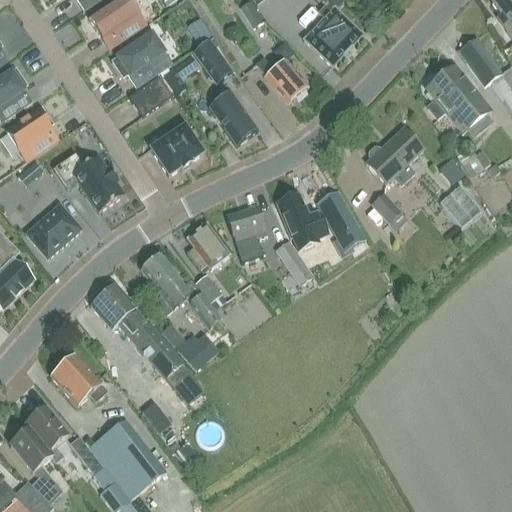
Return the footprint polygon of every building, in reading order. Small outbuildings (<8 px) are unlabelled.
[(72,0),(83,15),(105,0),(72,0)] [(125,0),(123,0),(89,24),(109,54),(146,30),(125,0)] [(162,0),(161,1),(166,9),(178,0),(162,0)] [(248,0),(255,9),(267,0),(248,0)] [(311,0),(323,11),(315,19),(321,24),(301,45),(332,74),(364,39),(336,13),(343,6),(337,0),(311,0)] [(511,0),(500,0),(490,7),(500,20),(498,21),(505,32),(511,41),(511,0)] [(240,11),(253,33),(264,26),(251,4),(240,11)] [(205,31),(192,39),(198,47),(210,39),(205,31)] [(122,73),(135,93),(172,69),(151,38),(115,62),(115,63),(111,65),(118,76),(122,73)] [(458,56),(484,91),(491,87),(511,116),(511,72),(511,71),(502,77),(477,42),(458,56)] [(216,89),(232,78),(209,45),(193,57),(216,89)] [(285,67),(275,75),(264,63),(256,70),(289,110),(308,94),(285,67)] [(454,72),(425,95),(434,105),(427,111),(438,124),(445,119),(448,122),(462,139),(482,123),(490,117),(473,95),(454,72)] [(15,73),(11,76),(0,82),(0,127),(31,106),(18,86),(22,83),(15,73)] [(158,81),(128,101),(141,121),(171,100),(158,81)] [(258,135),(230,96),(208,112),(236,151),(258,135)] [(26,166),(58,145),(44,125),(48,122),(41,112),(37,115),(37,114),(6,136),(26,166)] [(152,153),(150,154),(151,156),(151,155),(167,179),(168,181),(170,180),(179,173),(181,175),(182,174),(190,169),(192,168),(191,166),(200,159),(200,160),(202,158),(201,157),(185,133),(184,131),(182,132),(182,133),(152,153)] [(365,169),(385,190),(392,184),(400,193),(414,179),(406,171),(423,155),(403,134),(381,154),(380,152),(376,152),(370,158),(370,162),(371,163),(365,169)] [(471,182),(491,170),(482,156),(476,160),(475,157),(468,161),(467,158),(466,159),(457,144),(450,148),(471,182)] [(107,174),(98,162),(83,172),(75,160),(55,174),(68,194),(79,187),(99,217),(124,200),(115,188),(119,185),(110,172),(107,174)] [(430,175),(448,191),(461,176),(443,160),(430,175)] [(35,165),(26,172),(34,181),(43,174),(35,165)] [(457,234),(478,215),(455,190),(434,208),(457,234)] [(338,198),(317,210),(337,245),(333,247),(342,262),(352,256),(350,253),(364,245),(338,198)] [(384,198),(372,209),(396,235),(407,224),(384,198)] [(299,199),(276,209),(290,243),(292,242),(297,257),(319,248),(317,244),(327,240),(318,217),(308,221),(299,199)] [(59,209),(25,239),(47,264),(81,234),(59,209)] [(257,243),(267,240),(258,211),(227,221),(239,261),(261,255),(257,243)] [(210,273),(229,258),(207,229),(188,243),(194,251),(187,257),(200,275),(207,270),(210,273)] [(35,284),(13,263),(19,257),(0,237),(0,314),(2,316),(35,284)] [(301,291),(314,281),(289,246),(276,255),(301,291)] [(190,298),(187,295),(160,261),(142,275),(162,300),(173,314),(185,304),(207,334),(221,324),(214,313),(199,292),(190,298)] [(207,279),(195,287),(199,292),(211,309),(214,313),(215,314),(227,306),(222,300),(222,299),(207,279)] [(105,299),(91,311),(111,334),(117,329),(165,384),(175,395),(186,407),(201,394),(189,382),(193,378),(184,368),(115,289),(113,292),(111,290),(103,297),(105,299)] [(170,329),(162,337),(177,354),(176,355),(195,377),(217,357),(203,341),(197,346),(192,341),(186,346),(170,329)] [(107,398),(96,385),(75,361),(51,382),(77,412),(89,401),(95,409),(107,398)] [(24,429),(28,434),(51,463),(55,468),(63,461),(55,451),(67,441),(43,413),(24,429)] [(129,506),(166,477),(125,423),(88,452),(85,448),(84,450),(129,506)] [(41,471),(51,463),(28,434),(8,451),(31,478),(33,476),(38,482),(30,489),(49,509),(50,508),(58,501),(63,496),(49,481),(41,471)] [(121,511),(129,506),(84,450),(78,442),(69,449),(93,481),(104,495),(99,499),(109,511),(121,511)] [(186,448),(174,457),(189,476),(201,467),(186,448)] [(27,486),(14,499),(0,484),(0,511),(53,511),(50,508),(49,509),(30,489),(27,486)]
